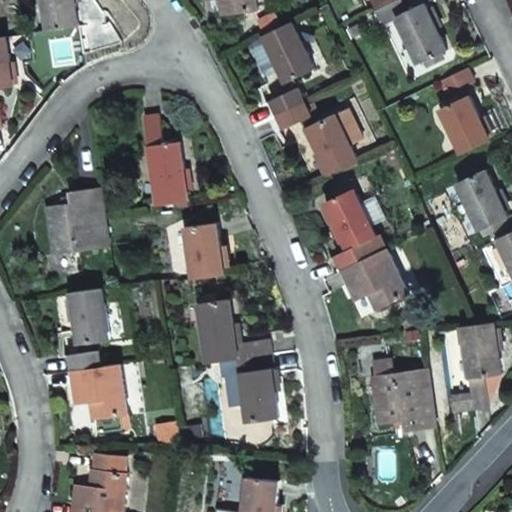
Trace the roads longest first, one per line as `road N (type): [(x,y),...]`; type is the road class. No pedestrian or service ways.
road 1 (residential): [(208,77),(288,234),(326,426),(326,511)]
road 2 (residential): [(0,182),(87,76),(141,59),(179,62),(208,77)]
road 3 (residential): [(18,511),(29,435),(0,324)]
